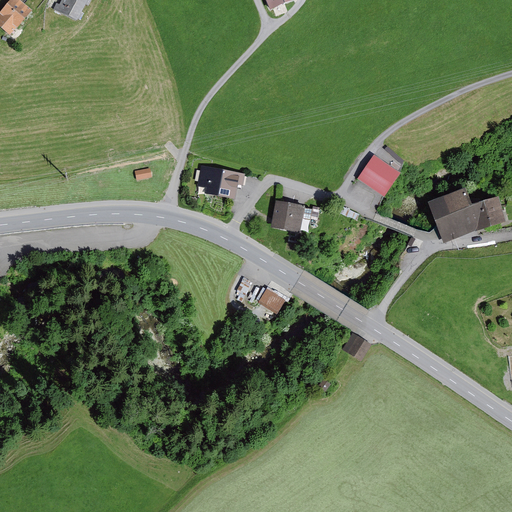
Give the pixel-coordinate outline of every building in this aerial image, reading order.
[(12,0),(0,14),(0,29),(9,37),(31,12),(17,0),(12,0)] [(62,0),(57,11),(76,22),(87,0),(62,0)] [(266,0),(271,11),(299,0),(298,0),(266,0)] [(358,178),(385,195),(401,172),(374,154),(358,178)] [(245,173),(202,165),(198,186),(206,188),(205,192),(235,198),(238,182),(243,183),(245,173)] [(466,184),(429,198),(444,242),(507,220),(499,194),(472,201),(466,184)] [(306,204),(276,199),(272,222),(272,226),(300,231),(300,229),(309,231),(313,207),(306,206),(306,204)] [(285,299),(263,286),(255,301),(277,314),(285,299)] [(343,349),(362,361),(372,344),(353,332),(343,349)]
